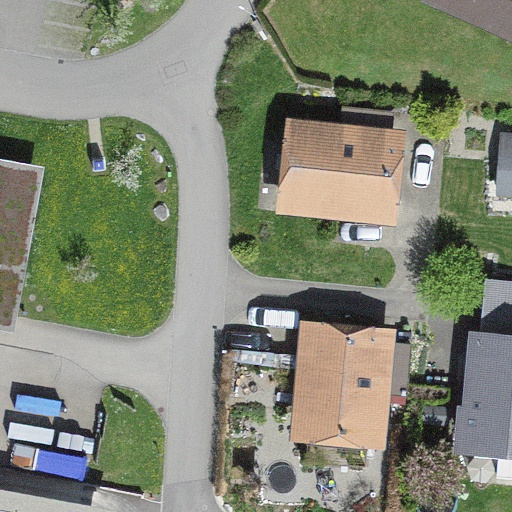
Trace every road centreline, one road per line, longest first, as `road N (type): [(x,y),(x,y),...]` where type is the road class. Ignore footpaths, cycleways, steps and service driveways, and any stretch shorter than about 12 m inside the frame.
road 1 (residential): [(157,69),(185,111),(199,165),(182,511)]
road 2 (residential): [(0,83),(71,91),(157,69)]
